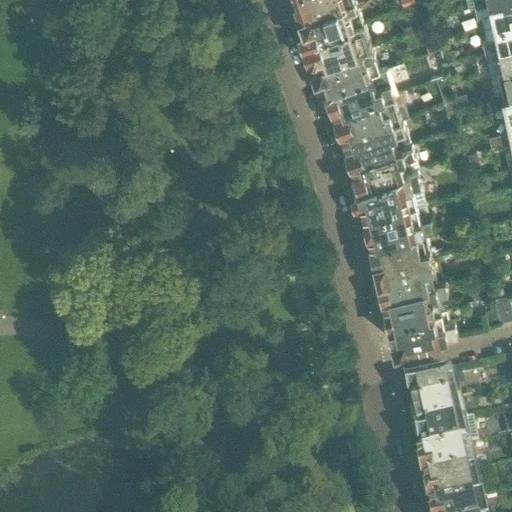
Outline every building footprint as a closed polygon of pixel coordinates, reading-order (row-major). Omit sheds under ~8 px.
[(304,13),(304,14),(343,0),(297,0),(295,3),(294,3),(297,11),(304,13)] [(303,28),(307,40),(365,20),(357,0),(343,0),(304,14),(307,22),(303,28)] [(481,17),(484,28),(511,20),(511,0),(508,2),(507,0),(499,0),(491,2),(491,4),(475,8),(478,18),(481,17)] [(318,54),(321,62),(373,45),(365,20),(307,40),(311,52),(318,54)] [(482,40),(485,51),(502,47),(501,45),(511,42),(511,20),(484,28),(487,39),(482,40)] [(412,31),(417,30),(415,24),(405,27),(407,33),(412,31)] [(426,27),(434,52),(442,49),(436,24),(426,27)] [(490,72),(498,70),(511,67),(511,42),(501,45),(502,47),(485,51),(490,72)] [(323,83),(325,88),(381,68),(378,60),(377,56),(373,45),(321,62),(315,64),(316,66),(317,69),(317,71),(318,73),(319,73),(321,77),(322,80),(323,83)] [(443,52),(444,58),(456,56),(455,49),(443,52)] [(334,103),(338,112),(396,92),(386,66),(381,68),(325,88),(325,89),(324,89),(328,101),(334,103)] [(511,67),(498,70),(504,95),(511,92),(511,67)] [(448,74),(436,78),(444,103),(456,99),(448,74)] [(343,128),(346,136),(404,117),(410,115),(402,90),(396,92),(338,112),(338,113),(334,118),(334,119),(336,126),(337,126),(343,128)] [(467,95),(457,98),(459,106),(469,103),(467,95)] [(354,160),(412,141),(407,129),(404,117),(346,136),(349,146),(345,151),(347,158),(348,158),(354,160)] [(502,145),(511,142),(511,117),(509,118),(508,118),(511,131),(489,136),(492,148),(502,145)] [(356,188),(418,167),(420,166),(415,153),(416,153),(412,141),(354,160),(357,170),(353,176),(356,188),(355,188),(356,188)] [(502,145),(492,148),(487,149),(489,157),(504,154),(502,145)] [(356,188),(361,213),(425,198),(421,182),(422,182),(418,167),(356,188)] [(474,176),(476,186),(479,199),(487,197),(482,175),(474,176)] [(373,239),(427,227),(434,226),(432,214),(430,214),(425,198),(361,213),(365,228),(371,230),(373,239)] [(377,256),(379,266),(433,254),(427,227),(373,239),(374,241),(369,246),(371,253),(377,256)] [(385,291),(385,292),(439,279),(433,254),(379,266),(382,276),(377,281),(379,289),(385,291)] [(478,261),(480,270),(488,268),(486,259),(478,261)] [(383,307),(386,320),(443,307),(440,292),(449,290),(446,278),(439,279),(385,292),(388,302),(383,307)] [(480,290),(482,297),(493,294),(491,287),(480,290)] [(495,297),(498,308),(501,322),(502,322),(511,319),(511,305),(509,294),(496,297),(495,297)] [(443,307),(386,320),(389,333),(395,336),(398,346),(458,332),(456,319),(451,320),(447,306),(443,307)] [(501,322),(498,308),(485,311),(488,324),(489,325),(501,322)] [(411,402),(412,409),(461,398),(459,388),(454,389),(451,375),(406,385),(406,387),(405,388),(402,392),(403,397),(408,400),(409,400),(410,402),(411,402)] [(417,425),(418,432),(468,420),(463,398),(461,398),(412,409),(416,425),(417,425)] [(421,449),(423,457),(480,444),(474,419),(468,420),(418,432),(416,432),(420,449),(421,449)] [(418,458),(423,483),(478,471),(473,449),(481,447),(481,444),(480,444),(423,457),(418,458)] [(423,483),(429,510),(484,497),(479,474),(487,471),(487,469),(478,471),(423,483)] [(429,510),(429,511),(487,511),(485,500),(494,498),(493,495),(484,497),(429,510)]
